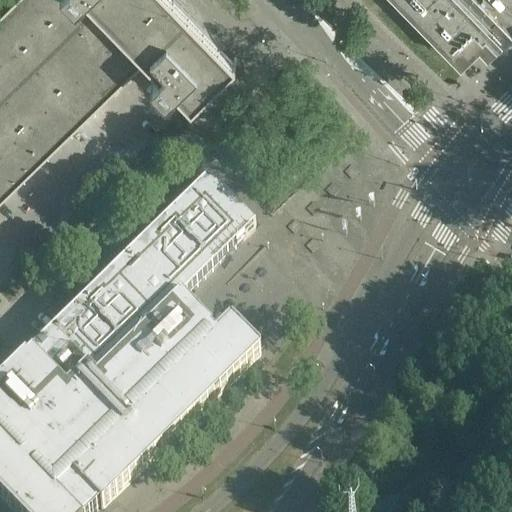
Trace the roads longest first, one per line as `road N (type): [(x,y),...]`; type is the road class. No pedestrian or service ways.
road 1 (tertiary): [(470,175),(432,194),(326,382),(285,438),(206,511)]
road 2 (tertiary): [(277,511),(470,175)]
road 3 (tertiary): [(470,175),(299,0)]
